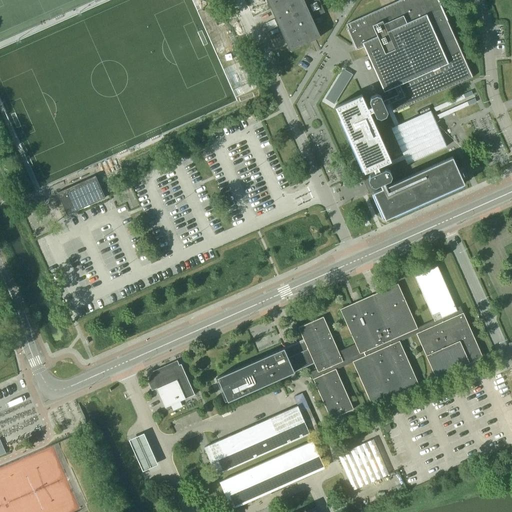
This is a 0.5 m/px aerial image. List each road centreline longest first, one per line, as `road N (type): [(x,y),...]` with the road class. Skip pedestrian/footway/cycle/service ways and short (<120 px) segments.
road 1 (tertiary): [(119,364),(511,191)]
road 2 (unclassified): [(189,511),(119,364)]
road 3 (tertiary): [(69,386),(53,389),(43,380),(0,270)]
